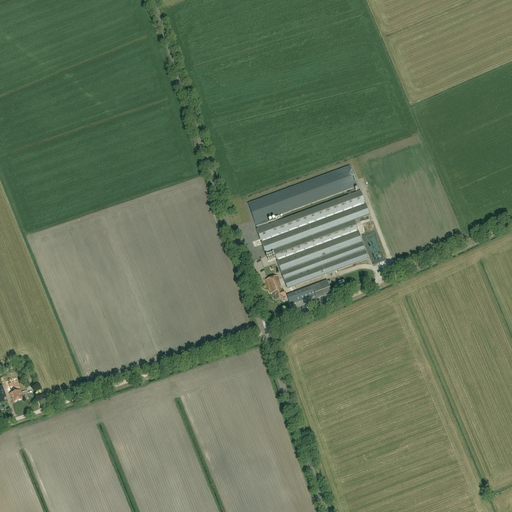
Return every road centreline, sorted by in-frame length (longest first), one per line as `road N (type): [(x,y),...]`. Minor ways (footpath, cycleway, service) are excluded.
road 1 (track): [(0,424),(265,334),(511,225)]
road 2 (unclassified): [(324,511),(153,0)]
